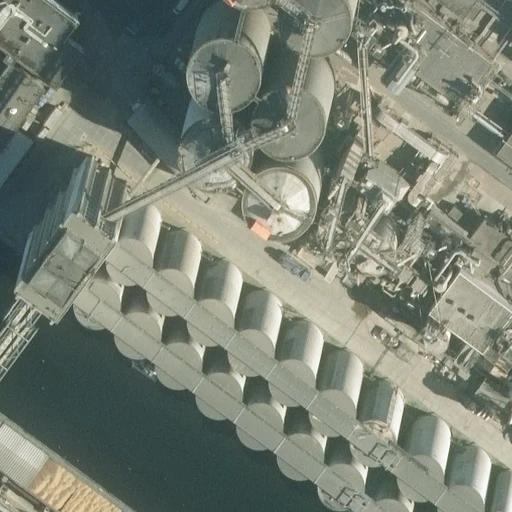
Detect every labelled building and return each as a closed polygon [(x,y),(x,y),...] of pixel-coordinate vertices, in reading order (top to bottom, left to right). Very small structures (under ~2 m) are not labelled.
[(63,30),(76,13),(59,0),(0,0),(0,40),(53,80),(65,64),(64,47),(63,30)] [(271,34),(271,31),(270,28),(270,25),(270,24),(269,21),(268,18),(266,16),(264,12),(262,10),(260,8),(258,6),(255,4),(251,2),(249,1),(246,0),(227,0),(225,1),(223,2),(220,3),(216,5),(214,7),(212,9),(210,11),(207,15),(206,18),(205,20),(204,23),(203,26),(203,29),(202,30),(202,33),(203,36),(203,40),(204,43),(205,46),(207,50),(208,52),(210,55),(212,57),(214,59),(218,61),(221,64),(224,65),(227,66),(230,66),(233,67),(237,67),(241,67),(244,66),(247,66),(251,64),(253,63),(257,60),(259,58),(261,56),(263,54),(266,51),(267,48),(268,45),(270,41),(270,39),(271,37),(271,34)] [(298,0),(299,0),(301,2),(302,4),(304,5),(307,7),(309,9),(312,10),(316,11),(319,12),(322,12),(325,12),(328,12),(331,12),(334,11),(338,10),(341,9),(345,6),(348,5),(350,3),(352,0),(298,0)] [(493,57),(433,12),(436,10),(422,0),(378,0),(362,23),(462,98),(493,57)] [(450,0),(465,11),(474,17),(482,5),(475,0),(450,0)] [(260,72),(259,75),(259,76),(259,79),(259,83),(259,86),(260,89),(260,90),(261,93),(262,96),(262,98),(265,102),(267,106),(269,108),(272,110),(273,111),(275,113),(279,116),(283,118),(286,119),(291,120),(294,120),(297,121),(302,120),(305,120),(309,119),(314,117),(317,116),(319,114),(323,111),(325,109),(329,106),(330,103),(333,99),(334,96),(335,95),(336,91),(337,87),(337,84),(337,81),(337,79),(337,76),(336,73),(335,68),(334,65),(331,61),(330,58),(328,56),(326,54),(322,51),(318,48),(315,46),(312,45),(308,44),(305,43),(302,42),(299,42),(295,42),(292,43),(288,44),(285,45),(280,47),(278,48),(275,50),(271,53),(269,55),(267,58),(264,61),(262,66),(261,69),(260,72)] [(0,140),(12,125),(43,83),(8,58),(0,68),(0,140)] [(193,98),(192,101),(192,103),(191,105),(191,108),(191,111),(191,114),(191,116),(192,119),(193,123),(194,126),(196,128),(198,132),(200,134),(203,137),(206,139),(210,141),(212,142),(215,143),(219,145),(222,145),(225,145),(228,145),(233,144),(237,143),(240,142),(242,141),(246,138),(248,137),(250,134),(251,133),(252,132),(254,130),(256,127),(257,125),(258,122),(258,121),(259,118),(259,116),(260,114),(260,111),(260,108),(259,105),(258,100),(257,98),(256,95),(254,91),(252,89),(250,87),(248,85),(246,83),(243,81),(241,80),(238,79),(235,78),(231,77),(230,76),(225,76),(222,76),(219,77),(215,78),(212,79),(210,80),(207,82),(205,83),(202,85),(199,88),(197,91),(196,93),(194,96),(193,98)] [(129,113),(193,185),(204,176),(214,167),(149,95),(139,104),(129,113)] [(381,143),(392,127),(385,122),(387,119),(365,104),(344,134),(371,153),(379,141),(381,143)] [(326,158),(325,153),(324,150),(323,147),(322,144),(320,140),(318,138),(316,136),(314,133),(311,132),(307,129),(305,128),(302,126),(299,125),(296,125),(292,124),(289,124),(286,124),(283,125),(280,125),(275,127),(273,128),(270,130),(266,132),(264,134),(262,137),(260,139),(258,141),(256,145),(255,148),(254,151),(253,154),(253,156),(253,159),(253,162),(253,165),(253,168),(254,169),(254,171),(255,174),(256,176),(257,178),(259,180),(260,183),(263,186),(266,188),(268,190),(272,193),(276,195),(279,196),(283,197),(286,197),(291,197),(294,197),(297,196),(300,195),(303,194),(307,192),(311,190),(313,188),(315,186),(318,182),(321,178),(322,176),(323,173),(324,170),(325,169),(325,166),(326,162),(326,161),(326,158)] [(31,140),(12,125),(0,140),(0,183),(25,150),(24,149),(31,140)] [(511,129),(498,149),(511,158),(511,129)] [(129,202),(126,203),(122,200),(130,189),(128,187),(129,184),(127,182),(125,185),(111,175),(112,172),(110,170),(107,171),(94,162),(95,159),(93,158),(90,160),(87,158),(78,170),(75,169),(73,171),(76,173),(65,188),(62,185),(60,188),(63,191),(53,205),(50,203),(48,205),(50,207),(40,222),(37,220),(35,221),(38,225),(28,237),(32,240),(29,243),(30,243),(31,243),(34,241),(35,242),(49,251),(47,255),(49,256),(52,253),(66,264),(64,267),(65,269),(69,267),(72,269),(80,259),(84,262),(84,264),(84,266),(84,268),(84,269),(84,272),(85,275),(86,277),(88,280),(91,283),(93,285),(96,287),(99,288),(101,289),(105,290),(109,290),(112,289),(116,288),(118,287),(125,292),(125,295),(125,296),(125,297),(125,299),(125,301),(125,303),(126,305),(128,309),(128,310),(130,312),(130,313),(132,314),(134,316),(136,317),(137,318),(140,319),(144,320),(147,321),(151,321),(154,320),(157,319),(159,318),(165,322),(165,325),(165,327),(165,329),(165,330),(166,332),(167,336),(168,339),(170,342),(172,343),(175,346),(177,347),(179,348),(181,349),(184,350),(187,350),(189,350),(193,350),(196,349),(200,348),(207,353),(207,357),(207,360),(207,361),(208,364),(208,366),(210,369),(211,371),(213,373),(216,375),(219,377),(222,379),(224,380),(228,380),(231,380),(235,380),(238,379),(241,378),(247,383),(247,385),(247,389),(247,391),(248,392),(248,394),(249,396),(250,398),(251,400),(252,401),(253,403),(256,405),(258,407),(261,408),(265,410),(268,410),(270,410),(274,410),(278,409),(281,408),(288,413),(288,417),(288,420),(288,423),(289,424),(289,426),(290,428),(291,429),(293,432),(294,434),(297,437),(299,438),(302,440),(305,440),(307,441),(309,441),(313,441),(317,441),(319,440),(322,439),(327,442),(327,446),(327,448),(327,451),(327,452),(328,455),(330,458),(332,461),(334,464),(337,466),(340,468),(343,470),(345,470),(349,471),(353,471),(355,470),(358,469),(362,468),(375,478),(375,481),(375,485),(375,487),(375,488),(376,492),(378,495),(380,498),(382,500),(384,502),(386,503),(389,505),(393,506),(397,506),(399,506),(403,506),(406,505),(410,504),(415,507),(414,508),(414,511),(461,511),(461,510),(461,508),(461,507),(460,504),(460,503),(459,502),(458,500),(456,497),(454,494),(451,492),(448,490),(444,489),(441,488),(438,488),(436,488),(433,489),(429,490),(426,492),(421,488),(421,487),(422,485),(422,482),(422,481),(421,479),(421,477),(421,476),(420,474),(418,471),(416,468),(415,466),(413,464),(412,464),(410,462),(406,461),(403,460),(399,459),(397,459),(393,460),(390,461),(386,462),(373,453),(374,451),(374,449),(374,447),(374,446),(374,442),(373,439),(371,435),(370,433),(367,431),(366,429),(364,428),(362,426),(358,425),(356,424),(353,424),(351,423),(349,424),(346,424),(344,424),(341,425),(338,427),(334,424),(334,423),(335,421),(335,417),(335,416),(335,414),(334,411),(334,410),(333,409),(332,407),(331,405),(330,404),(328,401),(325,399),(322,397),(319,395),(316,395),(313,394),(310,394),(308,394),(305,395),(302,396),(299,398),(293,394),(294,391),(294,389),(294,387),(294,385),(294,383),(294,382),(293,380),(292,378),(291,375),(291,374),(289,372),(287,370),(284,367),(282,366),(279,365),(277,364),(273,363),(270,363),(267,363),(265,364),(262,365),(259,366),(257,367),(253,364),(254,360),(254,359),(254,357),(254,354),(254,353),(253,351),(253,350),(252,347),(250,344),(248,341),(246,340),(244,338),(241,336),(238,335),(235,334),(231,333),(227,333),(224,334),(220,335),(217,337),(211,333),(212,332),(212,330),(212,327),(212,326),(212,325),(212,322),(211,319),(210,318),(209,316),(209,314),(208,312),(205,310),(202,307),(199,306),(196,304),(192,303),(189,303),(185,303),(182,304),(179,305),(176,307),(171,303),(171,301),(172,300),(172,299),(172,296),(172,294),(171,293),(170,289),(169,286),(167,283),(165,280),(162,278),(160,276),(158,275),(155,275),(152,274),(148,273),(146,274),(142,274),(139,275),(136,277),(130,273),(130,271),(131,270),(131,267),(131,266),(131,264),(131,263),(130,262),(130,259),(129,257),(129,256),(127,254),(127,253),(125,250),(122,248),(119,246),(117,245),(114,243),(111,243),(108,242),(105,243),(103,243),(101,243),(98,244),(96,245),(94,246),(90,244),(112,215),(115,218),(115,220),(115,221),(115,224),(115,226),(115,227),(115,230),(116,232),(117,233),(118,235),(119,237),(120,238),(122,241),(124,242),(126,244),(127,244),(130,246),(134,247),(138,247),(141,247),(145,246),(148,245),(150,244),(156,248),(156,252),(156,254),(156,257),(157,258),(157,260),(158,261),(159,265),(161,268),(164,270),(165,272),(169,274),(172,275),(174,276),(178,276),(180,277),(184,276),(187,275),(191,274),(196,278),(196,280),(196,283),(196,284),(196,288),(196,289),(197,291),(198,292),(199,294),(199,295),(201,297),(202,299),(205,302),(208,304),(212,305),(214,306),(218,306),(221,306),(225,306),(229,305),(231,303),(236,308),(236,311),(236,314),(236,316),(236,317),(236,318),(237,321),(238,323),(238,324),(240,327),(243,330),(245,332),(247,334),(251,335),(254,336),(258,337),(261,337),(265,336),(268,335),(271,334),(277,338),(277,339),(276,341),(276,343),(276,345),(276,348),(277,349),(277,350),(278,352),(279,354),(281,358),(282,359),(283,360),(286,363),(289,365),(292,366),(296,367),(299,367),(303,367),(306,366),(310,365),(312,364),(317,367),(316,368),(316,371),(316,373),(316,374),(316,378),(317,380),(318,383),(318,384),(319,385),(320,387),(322,389),(323,391),(325,392),(328,394),(331,395),(334,396),(338,397),(341,397),(345,396),(349,395),(352,393),(357,397),(357,398),(356,401),(356,402),(356,404),(356,405),(357,408),(357,410),(358,412),(358,413),(360,417),(363,419),(365,422),(368,424),(371,425),(375,426),(378,427),(382,427),(384,426),(387,426),(389,425),(392,423),(405,433),(404,435),(404,436),(404,437),(404,440),(404,441),(404,443),(405,446),(405,447),(406,449),(408,452),(411,455),(413,457),(416,459),(420,461),(423,462),(427,462),(430,462),(434,461),(436,461),(438,460),(440,459),(445,462),(444,465),(444,466),(444,468),(444,469),(444,471),(445,473),(445,474),(446,476),(446,477),(448,479),(449,481),(451,484),(454,486),(457,488),(461,490),(464,490),(466,491),(469,491),(472,490),(476,489),(479,488),(486,493),(485,494),(484,495),(483,497),(482,498),(482,500),(482,501),(482,502),(482,504),(482,505),(483,508),(485,510),(487,511),(511,511),(511,472),(510,471),(508,471),(505,471),(503,472),(501,473),(499,474),(498,476),(496,478),(490,474),(491,473),(491,470),(491,469),(491,467),(491,464),(491,463),(490,460),(489,458),(489,457),(488,456),(487,453),(485,451),(482,448),(479,446),(477,445),(473,444),(471,444),(469,444),(465,444),(462,444),(458,446),(455,447),(450,444),(451,443),(451,440),(451,438),(451,436),(451,435),(450,432),(449,430),(448,428),(448,427),(446,424),(444,422),(442,420),(441,419),(439,418),(435,416),(432,415),(428,415),(425,415),(422,416),(419,417),(416,418),(403,409),(403,406),(403,405),(403,404),(403,401),(403,399),(402,396),(401,393),(401,392),(399,389),(397,387),(396,386),(393,384),(390,382),(387,381),(383,380),(381,380),(378,380),(376,380),(374,380),(371,381),(368,383),(362,379),(363,376),(363,375),(363,374),(363,372),(363,369),(362,368),(361,365),(360,363),(359,360),(356,357),(354,354),(352,353),(348,351),(345,350),(341,350),(338,350),(334,350),(332,351),(330,352),(328,353),(323,349),(323,348),(323,346),(323,345),(323,342),(323,340),(323,339),(322,335),(320,332),(318,329),(316,326),(314,325),(311,323),(308,321),(304,320),(300,320),(297,320),(293,321),(290,322),(288,323),(282,319),(283,318),(283,316),(283,312),(283,308),(282,307),(282,305),(281,303),(279,300),(277,297),(274,295),(271,293),(269,292),(265,290),(263,290),(260,290),(257,290),(255,290),(251,291),(249,292),(247,293),(242,289),(243,287),(243,285),(243,283),(243,281),(243,280),(243,279),(242,276),(241,274),(241,273),(239,270),(237,268),(237,267),(234,264),(231,262),(229,261),(226,260),(223,259),(219,259),(217,259),(214,260),(212,260),(210,261),(206,263),(202,260),(203,258),(203,256),(203,253),(203,252),(203,249),(202,246),(201,243),(199,240),(197,237),(196,236),(194,234),(191,232),(188,231),(186,230),(184,230),(180,229),(176,230),(173,230),(170,232),(166,233),(161,229),(162,227),(162,226),(162,224),(162,222),(162,220),(161,218),(161,217),(160,214),(160,213),(159,211),(158,210),(157,208),(156,207),(153,205),(150,203),(147,201),(143,200),(140,200),(136,200),(133,201),(129,202)] [(413,212),(431,188),(405,169),(387,193),(385,191),(379,198),(394,209),(399,202),(413,212)] [(364,203),(364,201),(364,199),(363,197),(363,195),(362,194),(361,191),(360,190),(359,188),(356,186),(354,185),(352,184),(349,183),(348,183),(345,182),(342,183),(340,183),(337,184),(335,185),(334,186),(331,188),(330,190),(328,191),(327,194),(326,196),(326,199),(325,201),(325,202),(325,204),(326,206),(326,208),(327,209),(328,211),(329,213),(331,216),(334,218),(336,219),(339,220),(341,221),(343,221),(345,221),(347,221),(349,221),(352,220),(354,219),(356,217),(359,215),(359,214),(361,213),(362,211),(363,209),(363,208),(364,206),(364,203)] [(457,201),(456,202),(455,203),(454,204),(453,205),(453,207),(453,208),(452,210),(453,212),(453,214),(453,215),(454,215),(455,217),(456,219),(458,220),(459,221),(462,221),(464,222),(466,221),(467,221),(470,220),(471,219),(473,218),(473,217),(475,215),(475,212),(476,211),(476,209),(475,208),(475,207),(474,205),(474,203),(472,202),(471,201),(469,200),(467,199),(466,199),(464,198),(462,199),(460,199),(458,200),(457,201)] [(487,341),(511,306),(511,234),(485,215),(471,233),(432,204),(386,266),(487,341)] [(360,229),(360,230),(361,232),(361,234),(361,235),(362,237),(363,239),(365,241),(365,242),(367,244),(370,246),(372,247),(374,248),(376,248),(378,249),(381,249),(385,248),(388,247),(390,246),(392,245),(394,243),(396,241),(397,239),(398,238),(399,237),(399,234),(400,232),(400,230),(400,228),(400,225),(399,223),(398,221),(397,218),(395,216),(394,214),(391,212),(389,211),(387,210),(385,210),(383,209),(379,209),(377,209),(375,210),(372,211),(369,213),(367,214),(366,215),(364,217),(363,218),(362,220),(361,222),(361,224),(360,227),(360,229)] [(428,320),(428,322),(428,324),(428,326),(428,327),(429,329),(430,331),(431,331),(432,332),(434,334),(437,335),(439,335),(441,335),(444,335),(446,334),(447,333),(448,332),(450,330),(451,330),(451,328),(452,326),(452,325),(452,323),(452,322),(452,319),(452,318),(451,317),(450,315),(449,314),(446,312),(444,311),(442,311),(440,311),(438,311),(436,311),(435,312),(432,313),(431,315),(429,317),(428,319),(428,320)] [(152,330),(152,329),(151,328),(151,327),(151,326),(150,326),(150,325),(149,324),(148,324),(147,323),(146,323),(145,323),(144,323),(143,324),(142,324),(141,325),(141,326),(140,327),(140,328),(140,329),(140,330),(140,331),(140,332),(141,333),(142,334),(143,335),(144,335),(145,335),(146,335),(147,335),(148,335),(149,334),(150,333),(151,332),(151,331),(151,330),(152,330)] [(511,396),(511,386),(491,371),(484,381),(476,391),(502,410),(509,400),(511,396)]
